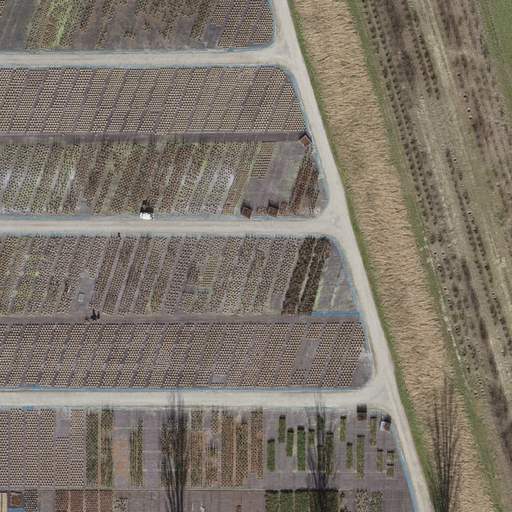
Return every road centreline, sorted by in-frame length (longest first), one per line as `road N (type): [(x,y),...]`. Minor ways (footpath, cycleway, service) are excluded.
road 1 (track): [(274,0),(426,511)]
road 2 (track): [(0,394),(390,397)]
road 3 (track): [(0,222),(339,220)]
road 4 (unknown): [(0,58),(290,55)]
